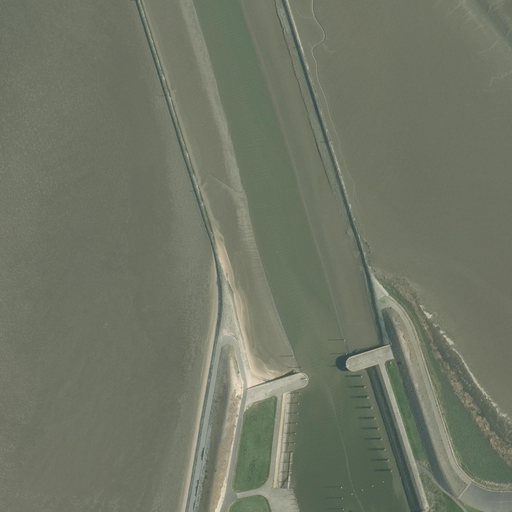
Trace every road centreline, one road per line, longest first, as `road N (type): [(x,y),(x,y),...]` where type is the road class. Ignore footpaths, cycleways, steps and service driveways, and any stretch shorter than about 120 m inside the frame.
road 1 (track): [(188,511),(221,338),(234,342),(243,381),(224,497)]
road 2 (track): [(381,301),(407,325),(456,469),(484,489),(511,490)]
road 3 (track): [(425,506),(377,353),(351,361)]
road 4 (track): [(224,497),(269,478),(279,384)]
